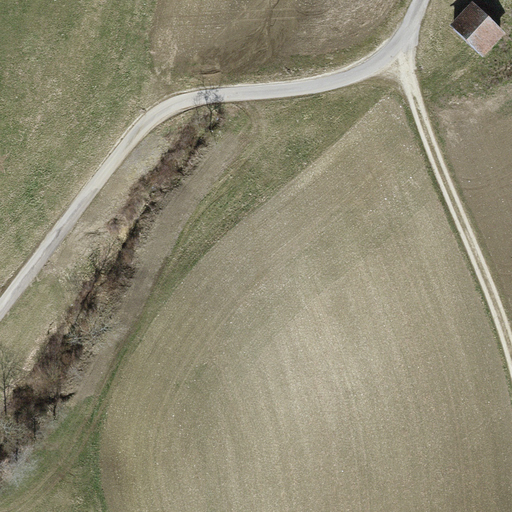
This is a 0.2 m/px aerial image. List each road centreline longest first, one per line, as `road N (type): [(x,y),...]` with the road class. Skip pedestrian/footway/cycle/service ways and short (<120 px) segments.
road 1 (track): [(0,322),(166,108),(302,89),(392,54),(432,0)]
road 2 (track): [(511,341),(392,54)]
